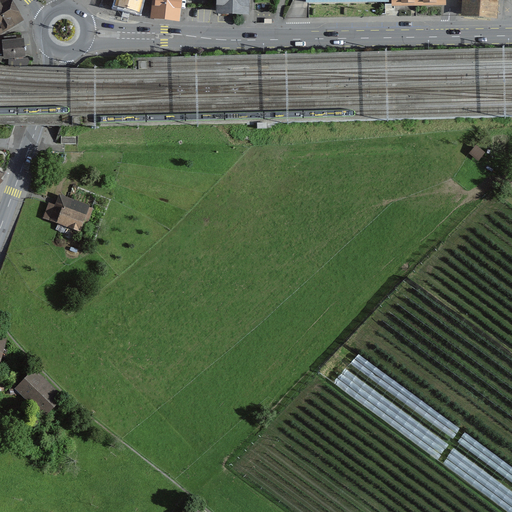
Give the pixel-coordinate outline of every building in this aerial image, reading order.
[(0,0),(0,34),(24,20),(11,0),(0,0)] [(114,0),(116,0),(114,7),(139,14),(143,0),(114,0)] [(151,0),(150,18),(179,21),(181,0),(151,0)] [(216,0),(216,14),(249,15),(249,0),(216,0)] [(498,19),(498,0),(462,0),(461,16),(498,19)] [(1,40),(3,59),(25,57),(23,38),(1,40)] [(76,136),(61,136),(61,144),(76,144),(76,136)] [(478,161),(485,152),(475,144),(469,153),(478,161)] [(42,218),(58,224),(55,229),(66,234),(69,228),(80,232),(84,221),(88,223),(93,208),(89,207),(90,205),(59,194),(55,205),(48,202),(42,218)] [(103,208),(97,206),(92,217),(98,220),(103,208)] [(10,378),(8,369),(2,370),(2,369),(0,368),(0,389),(4,388),(3,380),(10,378)] [(33,368),(14,389),(45,417),(64,396),(33,368)]
